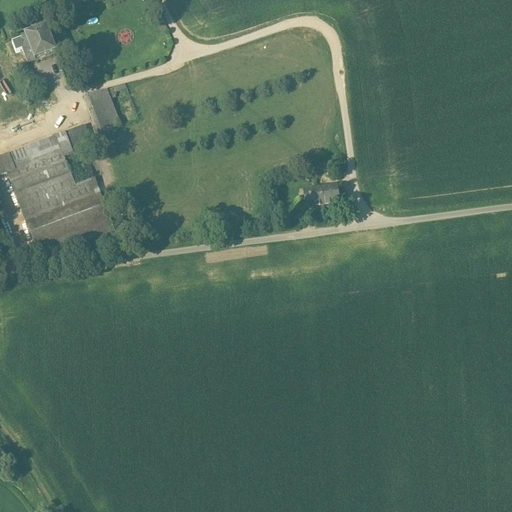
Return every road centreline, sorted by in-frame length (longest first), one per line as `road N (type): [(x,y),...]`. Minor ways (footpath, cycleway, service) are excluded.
road 1 (unclassified): [(511,207),(0,275)]
road 2 (track): [(160,0),(182,57),(299,23),(333,40),(360,224)]
road 3 (track): [(182,57),(54,103)]
